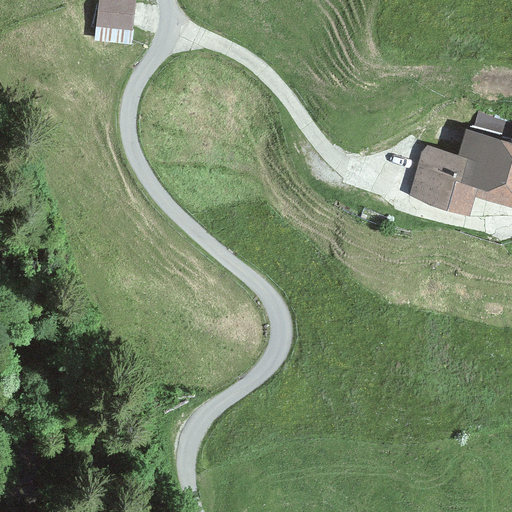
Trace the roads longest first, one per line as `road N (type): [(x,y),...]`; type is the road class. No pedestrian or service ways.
road 1 (unclassified): [(196,511),(187,474),(196,426),(271,363),(282,334),(264,290),(155,191),(132,151),(130,99),(167,38),(166,0)]
road 2 (track): [(169,28),(254,62),(331,156),(384,181)]
